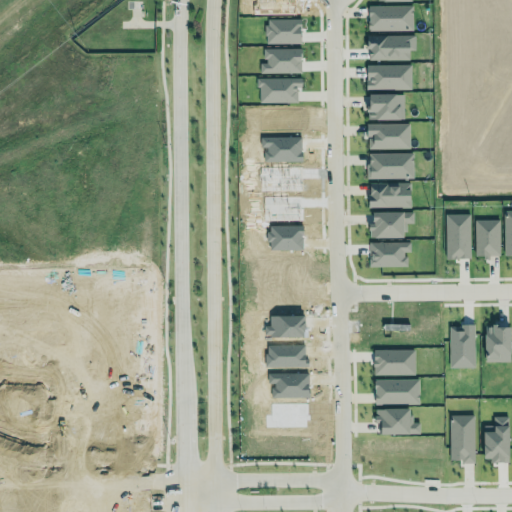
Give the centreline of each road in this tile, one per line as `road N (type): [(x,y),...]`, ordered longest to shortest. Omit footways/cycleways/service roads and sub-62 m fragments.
road 1 (residential): [(333,0),(342,511)]
road 2 (tertiary): [(182,0),(180,511)]
road 3 (tertiary): [(213,481),(215,0)]
road 4 (residential): [(79,483),(73,374),(49,357),(0,357)]
road 5 (residential): [(337,293),(511,291)]
road 6 (residential): [(511,492),(343,490)]
road 7 (residential): [(180,501),(312,500),(343,490)]
road 8 (residential): [(343,490),(310,479),(213,481)]
